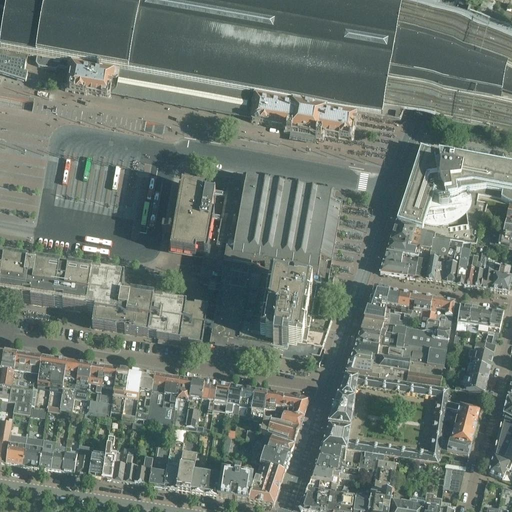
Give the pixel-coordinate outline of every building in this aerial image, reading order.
[(0,0),(0,11),(7,13),(3,38),(0,52),(28,57),(37,59),(36,64),(39,68),(56,70),(60,68),(70,70),(67,91),(70,92),(70,93),(77,95),(81,95),(84,96),(85,95),(108,99),(111,97),(114,82),(116,83),(119,81),(120,73),(128,75),(129,75),(254,97),(251,119),(251,121),(250,123),(251,124),(284,130),(284,133),(284,134),(290,135),(294,136),(303,137),(311,139),(316,140),(323,141),(324,140),(324,137),(351,142),(353,141),(353,140),(358,115),(368,117),(382,120),(383,119),(400,123),(402,112),(414,84),(501,100),(502,93),(504,93),(511,95),(511,71),(507,69),(507,68),(508,61),(467,47),(431,36),(431,35),(442,0),(0,0)] [(0,76),(22,83),(26,84),(27,82),(27,80),(27,79),(28,75),(25,74),(27,63),(24,63),(24,64),(0,59),(0,76)] [(120,73),(120,75),(119,81),(116,83),(114,82),(111,97),(250,121),(251,119),(254,97),(132,75),(129,75),(128,75),(120,73)] [(0,95),(0,179),(151,206),(166,124),(93,112),(96,100),(87,99),(66,95),(65,106),(0,95)] [(294,136),(290,135),(289,142),(315,146),(316,140),(311,139),(303,137),(294,136)] [(434,155),(421,151),(397,224),(422,231),(435,235),(435,240),(450,242),(463,244),(471,245),(476,246),(477,246),(477,244),(484,217),(488,204),(477,202),(479,196),(501,201),(502,201),(505,203),(509,205),(511,206),(511,170),(439,157),(440,162),(436,162),(435,160),(434,159),(434,155)] [(180,189),(172,233),(164,232),(163,237),(172,239),(168,255),(204,261),(202,269),(192,268),(191,275),(201,276),(199,285),(209,286),(208,292),(215,293),(215,291),(215,289),(216,289),(216,287),(220,288),(218,302),(217,302),(216,311),(214,311),(213,319),(214,319),(210,346),(227,348),(238,350),(238,351),(238,352),(249,354),(249,353),(271,357),(270,362),(279,364),(280,358),(281,358),(281,360),(308,364),(308,363),(314,364),(314,368),(314,367),(319,368),(325,350),(323,349),(332,322),(318,320),(323,291),(327,291),(326,294),(334,295),(334,293),(337,293),(339,281),(325,279),(328,264),(335,221),(336,221),(336,217),(338,218),(339,209),(338,209),(338,206),(331,205),(332,198),(309,194),(310,194),(309,193),(308,194),(301,193),(301,192),(300,192),(277,188),(276,188),(269,187),(269,186),(268,186),(268,187),(246,183),(246,184),(247,184),(245,190),(237,189),(237,190),(238,190),(235,203),(234,203),(232,212),(225,210),(228,195),(229,186),(228,186),(222,185),(219,184),(217,185),(216,189),(217,189),(215,195),(180,189)] [(493,220),(495,212),(486,211),(485,218),(493,220)] [(501,236),(502,236),(511,237),(511,223),(506,222),(503,222),(501,236)] [(422,231),(397,224),(387,254),(413,258),(418,259),(420,248),(432,250),(431,254),(435,255),(434,261),(438,261),(438,266),(446,267),(446,265),(448,254),(449,248),(450,242),(435,240),(435,235),(422,231)] [(501,247),(509,249),(511,249),(511,237),(502,236),(501,236),(493,235),(492,245),(501,246),(501,247)] [(462,250),(463,244),(450,242),(449,248),(462,250)] [(416,273),(415,281),(426,283),(431,254),(432,250),(420,248),(418,259),(418,261),(416,273)] [(446,267),(443,285),(456,287),(459,267),(462,250),(449,248),(448,254),(455,256),(453,266),(446,265),(446,267)] [(468,265),(470,251),(462,250),(459,267),(456,287),(464,289),(467,267),(468,265)] [(387,254),(384,265),(408,269),(407,280),(415,281),(416,273),(412,272),(413,266),(412,266),(413,258),(387,254)] [(426,283),(435,284),(438,266),(438,261),(434,261),(435,255),(431,254),(426,283)] [(475,272),(472,290),(480,291),(483,274),(486,258),(486,256),(482,255),(480,264),(477,263),(475,272)] [(467,267),(464,289),(472,290),(475,272),(477,263),(478,258),(474,257),(472,268),(467,267)] [(486,258),(483,274),(480,291),(488,292),(490,292),(494,275),(495,268),(489,267),(489,261),(488,261),(489,258),(486,258)] [(504,269),(499,294),(509,295),(511,281),(511,264),(504,263),(503,268),(504,269)] [(0,296),(0,297),(0,298),(0,300),(22,304),(22,305),(32,306),(54,309),(54,310),(64,311),(86,314),(86,315),(96,316),(94,329),(94,330),(95,330),(104,331),(105,332),(201,347),(207,311),(122,297),(122,294),(124,283),(6,264),(5,272),(5,275),(4,275),(3,275),(0,274),(0,296)] [(384,265),(380,276),(407,280),(408,269),(384,265)] [(438,266),(435,284),(443,285),(446,267),(438,266)] [(490,292),(490,293),(499,294),(504,269),(503,268),(495,267),(495,268),(494,275),(490,292)] [(375,291),(364,322),(402,329),(403,322),(400,322),(401,317),(390,315),(391,309),(390,309),(391,303),(388,302),(389,293),(375,291)] [(391,303),(390,309),(395,310),(394,311),(393,311),(392,313),(401,314),(401,311),(399,310),(401,295),(389,293),(388,302),(391,303)] [(399,310),(401,311),(405,311),(404,315),(405,315),(412,316),(412,312),(409,312),(409,306),(411,297),(401,295),(399,310)] [(409,306),(413,306),(414,306),(413,312),(422,313),(430,314),(432,300),(411,297),(409,306)] [(432,300),(430,314),(436,315),(437,316),(441,317),(442,313),(441,312),(443,302),(432,300)] [(442,313),(441,317),(445,317),(453,319),(455,304),(443,302),(441,312),(442,313)] [(460,308),(458,325),(457,328),(461,328),(461,330),(467,331),(468,327),(471,310),(460,308)] [(471,310),(468,327),(467,333),(473,334),(474,330),(478,331),(478,328),(482,312),(471,310)] [(421,324),(422,313),(413,312),(412,312),(412,316),(405,315),(403,322),(402,329),(410,330),(411,323),(421,325),(421,324)] [(482,312),(478,328),(478,331),(482,331),(482,332),(488,333),(489,330),(493,313),(482,312)] [(450,332),(453,319),(445,317),(441,317),(437,316),(436,315),(430,314),(422,313),(421,324),(421,325),(439,328),(439,330),(450,332)] [(493,313),(489,330),(488,337),(494,338),(493,345),(496,346),(500,332),(504,315),(493,313)] [(389,336),(405,339),(407,330),(402,329),(364,322),(361,333),(385,337),(385,338),(389,339),(389,336)] [(450,332),(439,330),(439,328),(421,325),(419,332),(432,334),(432,339),(448,342),(449,342),(451,332),(450,332)] [(404,346),(429,351),(447,354),(448,342),(432,339),(432,334),(419,332),(410,330),(407,330),(405,339),(404,346)] [(404,346),(405,339),(389,336),(389,339),(385,338),(385,337),(361,333),(357,343),(403,351),(404,346)] [(357,343),(353,354),(373,357),(373,358),(381,359),(401,362),(403,351),(357,343)] [(484,351),(483,354),(493,357),(496,346),(493,345),(486,344),(484,351)] [(401,362),(410,364),(444,369),(447,354),(429,351),(404,346),(403,351),(401,362)] [(470,366),(472,367),(490,371),(493,357),(483,354),(474,352),(470,351),(469,359),(471,360),(470,366)] [(0,379),(0,402),(9,404),(15,368),(18,354),(5,352),(0,379)] [(15,368),(9,404),(15,405),(13,415),(30,417),(32,408),(34,409),(38,388),(43,358),(18,354),(15,368)] [(353,354),(350,364),(351,365),(370,368),(379,369),(381,359),(373,358),(373,357),(353,354)] [(55,360),(43,358),(38,388),(50,390),(55,360)] [(346,376),(364,378),(441,390),(442,379),(409,374),(410,364),(401,362),(381,359),(379,369),(370,368),(351,365),(350,364),(350,365),(349,365),(348,368),(346,376)] [(68,362),(55,360),(50,390),(63,392),(64,381),(65,381),(68,362)] [(75,402),(80,364),(68,362),(65,381),(60,412),(72,414),(75,402)] [(88,394),(93,366),(80,364),(75,402),(87,404),(88,394)] [(93,366),(88,394),(96,395),(101,396),(102,390),(105,368),(93,366)] [(467,379),(469,379),(487,384),(490,371),(472,367),(469,366),(468,373),(469,374),(467,379)] [(110,420),(112,408),(114,392),(118,370),(117,370),(108,368),(105,368),(102,390),(101,398),(99,406),(98,418),(110,420)] [(125,401),(128,387),(128,384),(130,373),(130,372),(128,371),(118,370),(114,392),(112,408),(111,415),(123,417),(125,401)] [(128,387),(125,401),(137,403),(138,403),(140,393),(143,374),(130,373),(128,384),(128,387)] [(143,374),(140,393),(152,394),(153,389),(155,376),(143,374)] [(153,389),(152,394),(147,424),(160,425),(164,395),(167,378),(155,376),(153,389)] [(448,404),(450,391),(441,390),(364,378),(346,376),(322,448),(361,454),(365,454),(364,460),(376,462),(377,462),(393,464),(394,459),(415,462),(419,462),(439,465),(441,451),(442,440),(443,433),(444,428),(445,423),(446,416),(447,410),(448,404)] [(180,380),(167,378),(164,395),(160,425),(159,427),(172,429),(180,380)] [(464,378),(462,384),(465,385),(464,390),(455,389),(454,391),(469,394),(469,392),(484,396),(487,384),(469,379),(467,379),(464,378)] [(184,431),(189,399),(192,382),(180,380),(172,429),(184,431)] [(192,382),(189,399),(202,401),(205,384),(192,382)] [(206,418),(211,385),(205,384),(202,401),(200,417),(206,418)] [(213,411),(218,386),(211,385),(206,418),(209,418),(210,414),(213,414),(213,411)] [(218,386),(213,411),(226,413),(230,388),(218,386)] [(242,390),(230,388),(226,413),(226,414),(238,416),(239,410),(239,408),(242,390)] [(242,390),(239,408),(239,410),(246,411),(245,416),(251,417),(252,412),(255,392),(242,390)] [(268,394),(255,392),(252,412),(264,415),(265,412),(268,394)] [(284,397),(268,394),(265,412),(281,414),(284,397)] [(483,396),(469,394),(468,400),(482,403),(483,396)] [(304,418),(310,401),(284,397),(281,414),(304,418)] [(61,401),(50,400),(49,406),(60,408),(61,401)] [(507,400),(503,417),(505,418),(511,421),(511,402),(509,401),(508,401),(507,400)] [(98,418),(99,406),(87,404),(85,416),(98,418)] [(458,413),(457,419),(477,424),(480,412),(476,411),(466,409),(448,404),(447,410),(458,413)] [(46,412),(39,411),(38,419),(44,420),(46,412)] [(0,464),(6,465),(9,445),(10,440),(13,420),(9,420),(8,424),(5,423),(6,414),(0,412),(0,464)] [(188,412),(185,429),(197,431),(200,414),(188,412)] [(263,422),(280,426),(299,431),(304,418),(281,414),(265,412),(264,415),(263,422)] [(455,425),(454,431),(474,436),(477,424),(457,419),(446,416),(445,423),(455,425)] [(511,424),(503,419),(493,457),(494,457),(511,465),(511,424)] [(268,437),(272,438),(294,446),(295,445),(294,445),(299,432),(299,431),(280,426),(263,422),(258,422),(256,430),(255,434),(261,435),(264,436),(268,437)] [(171,429),(158,428),(157,435),(169,437),(171,429)] [(453,435),(451,442),(471,447),(474,436),(454,431),(444,428),(443,433),(453,435)] [(186,432),(174,430),(172,442),(184,444),(186,432)] [(259,443),(263,449),(291,457),(294,446),(272,438),(268,437),(264,436),(262,442),(259,443)] [(9,445),(6,465),(23,468),(26,448),(27,439),(23,439),(18,438),(17,441),(10,440),(9,445)] [(107,446),(106,456),(102,481),(112,482),(115,464),(116,460),(117,456),(111,455),(112,447),(114,447),(115,439),(109,438),(107,446)] [(231,439),(225,438),(223,451),(229,453),(231,439)] [(26,448),(23,468),(39,471),(42,452),(44,442),(28,439),(26,448)] [(65,456),(62,474),(75,476),(78,458),(79,453),(71,452),(73,441),(68,440),(66,451),(65,456)] [(441,451),(447,453),(468,459),(471,447),(451,442),(442,440),(441,451)] [(165,488),(165,490),(164,491),(177,493),(180,472),(183,452),(184,444),(172,442),(171,451),(167,470),(165,488)] [(251,464),(260,467),(264,468),(285,474),(291,457),(263,449),(259,443),(256,443),(252,455),(254,456),(251,464)] [(42,452),(39,471),(51,473),(54,454),(54,447),(50,446),(49,453),(42,452)] [(54,454),(51,473),(62,474),(65,456),(66,451),(60,450),(60,448),(55,447),(54,454)] [(322,448),(318,459),(360,465),(361,454),(322,448)] [(115,464),(112,482),(124,484),(126,466),(129,450),(124,449),(123,457),(122,456),(121,465),(115,464)] [(152,473),(149,487),(154,488),(154,489),(165,490),(165,488),(167,470),(171,451),(155,449),(153,462),(152,473)] [(126,466),(124,484),(134,486),(137,470),(138,468),(132,467),(134,451),(129,450),(126,466)] [(180,472),(177,493),(178,493),(181,493),(182,494),(182,493),(189,494),(189,495),(191,495),(194,473),(197,455),(183,452),(180,472)] [(361,454),(360,465),(359,469),(375,472),(376,462),(364,460),(365,454),(361,454)] [(78,458),(75,476),(89,478),(92,456),(85,455),(84,459),(78,458)] [(92,456),(89,478),(102,481),(106,456),(93,455),(92,456)] [(511,465),(494,457),(489,476),(503,481),(506,473),(511,474),(511,465)] [(318,459),(314,471),(343,475),(344,468),(359,471),(359,469),(360,465),(318,459)] [(137,470),(134,486),(149,488),(149,487),(152,473),(153,462),(146,460),(145,466),(138,464),(138,468),(137,470)] [(371,496),(368,511),(389,511),(393,494),(394,494),(398,465),(393,464),(377,462),(371,496)] [(223,468),(222,477),(218,499),(249,504),(254,487),(256,474),(223,468)] [(254,487),(249,504),(272,508),(273,508),(274,508),(285,474),(264,468),(257,488),(254,487)] [(451,475),(452,470),(447,469),(443,493),(449,493),(449,492),(450,486),(451,481),(451,475)] [(314,471),(311,482),(321,483),(332,485),(339,486),(340,480),(357,482),(358,477),(343,475),(314,471)] [(194,473),(191,495),(200,497),(200,496),(203,497),(204,497),(208,475),(194,473)] [(208,475),(204,497),(218,499),(222,477),(208,475)] [(311,482),(307,492),(300,511),(316,511),(321,483),(311,482)] [(321,483),(316,511),(327,511),(331,492),(332,485),(321,483)] [(352,511),(355,500),(356,489),(343,487),(343,491),(343,494),(340,511),(352,511)] [(511,491),(504,488),(502,496),(511,497),(511,491)] [(340,511),(343,494),(331,492),(327,511),(340,511)] [(356,499),(353,511),(368,511),(371,496),(363,494),(357,493),(356,499)] [(393,500),(391,511),(407,511),(409,503),(399,501),(400,495),(394,494),(393,500)] [(426,510),(425,511),(440,511),(442,501),(433,500),(433,496),(428,495),(426,510)] [(409,503),(407,511),(423,511),(424,508),(425,502),(417,501),(416,504),(409,503)] [(498,511),(499,510),(499,509),(501,502),(496,501),(495,509),(493,509),(492,511),(498,511)]
